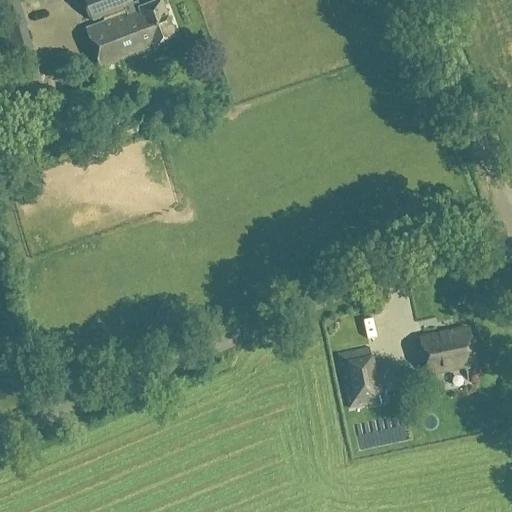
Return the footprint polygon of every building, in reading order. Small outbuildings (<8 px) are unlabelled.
[(103,22),(84,29),(100,69),(153,48),(154,50),(177,41),(161,0),(157,0),(140,7),(137,0),(132,2),(131,0),(81,0),(91,23),(102,18),(103,22)] [(41,80),(19,2),(0,6),(0,41),(13,88),(41,80)] [(23,113),(52,105),(46,85),(17,93),(23,113)] [(138,133),(135,124),(114,130),(117,139),(138,133)] [(468,329),(420,338),(427,375),(475,366),(468,329)] [(369,349),(336,356),(347,411),(381,404),(369,349)]
